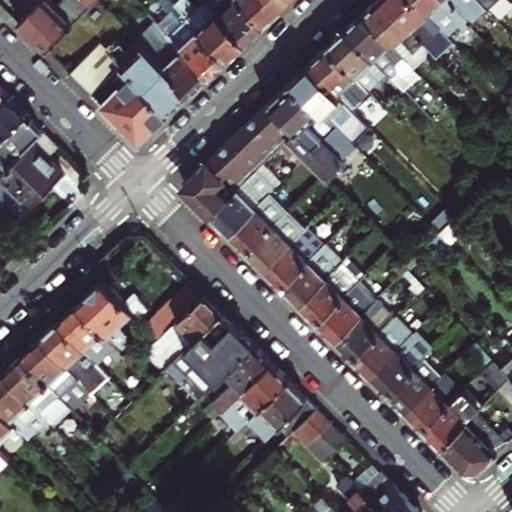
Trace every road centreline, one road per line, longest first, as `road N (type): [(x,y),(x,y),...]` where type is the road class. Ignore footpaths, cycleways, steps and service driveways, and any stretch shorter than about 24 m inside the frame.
road 1 (residential): [(463,511),(137,186)]
road 2 (residential): [(332,0),(137,186)]
road 3 (residential): [(137,186),(0,48)]
road 4 (residential): [(137,186),(0,315)]
